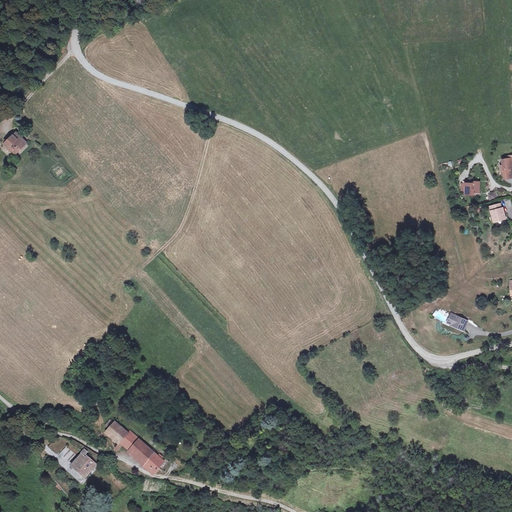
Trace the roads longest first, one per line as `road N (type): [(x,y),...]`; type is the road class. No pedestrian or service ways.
road 1 (tertiary): [(86,0),(75,43),(87,66),(234,123),(292,157),(339,208),(426,355),(511,343)]
road 2 (unclassified): [(0,396),(18,414),(151,474),(294,511)]
